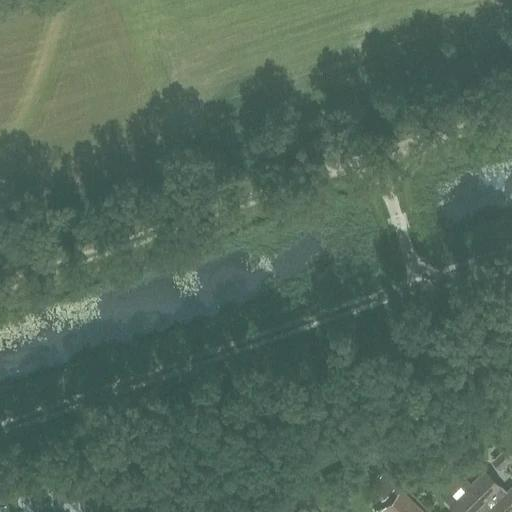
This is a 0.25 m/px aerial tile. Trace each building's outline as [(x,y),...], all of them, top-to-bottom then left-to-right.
[(490,461),(499,470),(511,456),(511,453),(505,447),(490,461)] [(435,491),(449,505),(472,483),(458,469),(435,491)] [(472,483),(449,505),(456,511),(507,511),(511,507),(511,488),(510,486),(506,491),(485,469),(472,483)] [(384,471),(367,488),(381,502),(398,485),(384,471)] [(77,511),(76,482),(58,483),(59,511),(77,511)] [(421,511),(400,491),(383,509),(385,511),(421,511)]
